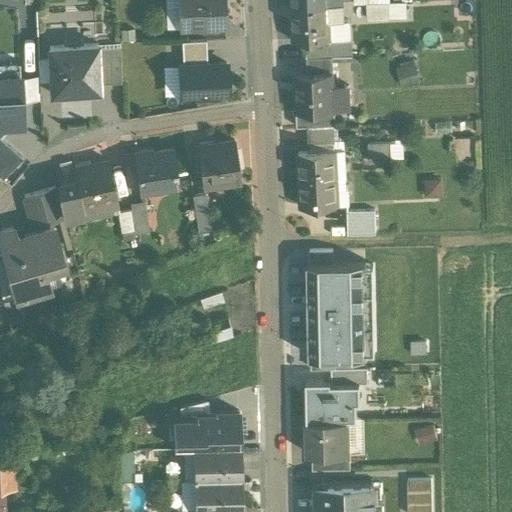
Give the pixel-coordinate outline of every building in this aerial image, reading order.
[(179,0),(180,10),(186,10),(187,26),(224,24),(223,0),(179,0)] [(368,21),(389,21),(388,2),(367,2),(368,21)] [(327,5),(291,6),(293,40),(304,40),(305,46),(323,45),(323,39),(329,39),(327,5)] [(182,65),(207,64),(205,39),(181,41),(182,65)] [(323,45),(305,46),(306,58),(330,57),(329,43),(329,39),(323,39),(323,45)] [(82,40),(63,41),(63,43),(48,43),(51,91),(68,90),(68,92),(82,91),(82,89),(99,89),(99,82),(97,57),(97,46),(97,41),(82,42),(82,40)] [(350,42),(329,43),(330,57),(332,57),(351,56),(350,42)] [(119,45),(97,46),(97,57),(120,56),(119,45)] [(120,56),(97,57),(99,82),(121,81),(120,56)] [(330,57),(306,58),(306,74),(333,73),(332,57),(330,57)] [(228,93),(227,63),(207,64),(182,65),(179,66),(181,95),(196,94),(197,98),(217,97),(216,93),(228,93)] [(414,63),(397,69),(403,89),(421,84),(414,63)] [(0,74),(0,120),(22,120),(20,73),(0,74)] [(306,74),(294,75),(296,111),(334,109),(347,108),(346,85),(333,86),(333,73),(306,74)] [(334,109),(296,111),(296,126),(307,126),(333,125),(335,125),(334,109)] [(0,134),(9,122),(0,121),(0,134)] [(333,125),(307,126),(308,143),(334,142),(333,125)] [(0,135),(0,176),(2,177),(22,155),(0,135)] [(234,139),(197,145),(202,182),(239,176),(234,139)] [(391,142),(368,143),(369,162),(391,160),(391,142)] [(173,149),(152,152),(152,150),(134,152),(139,188),(174,183),(172,169),(176,169),(173,149)] [(334,149),(298,151),(300,178),(336,176),(334,149)] [(109,159),(90,163),(91,165),(74,169),(75,178),(81,203),(116,197),(109,159)] [(336,176),(300,178),(301,206),(337,204),(347,204),(346,189),(337,189),(336,176)] [(345,176),(336,176),(337,189),(346,189),(345,176)] [(75,178),(58,181),(65,216),(82,212),(81,203),(75,178)] [(429,195),(444,195),(444,181),(429,181),(429,195)] [(54,184),(23,192),(31,224),(63,215),(54,184)] [(205,193),(192,195),(198,232),(211,229),(205,193)] [(116,197),(81,203),(82,212),(84,212),(85,216),(113,210),(112,206),(118,205),(116,197)] [(144,201),(130,202),(131,207),(133,224),(147,222),(144,201)] [(131,207),(118,210),(123,240),(135,238),(134,232),(133,224),(131,207)] [(375,210),(347,210),(347,234),(375,234),(375,210)] [(147,222),(133,224),(134,232),(148,230),(147,222)] [(12,225),(1,228),(0,229),(0,233),(1,238),(15,234),(12,225)] [(15,234),(1,238),(5,249),(16,292),(48,283),(42,262),(61,257),(53,225),(15,234)] [(5,249),(0,250),(0,286),(2,295),(16,292),(5,249)] [(310,251),(310,263),(334,263),(333,251),(310,251)] [(308,263),(310,356),(312,356),(335,356),(366,355),(364,262),(334,263),(310,263),(308,263)] [(221,291),(200,298),(204,307),(224,300),(221,291)] [(231,326),(210,332),(213,342),(233,336),(231,326)] [(335,356),(312,356),(312,368),(330,368),(335,368),(335,356)] [(330,380),(331,383),(360,382),(368,382),(367,367),(335,368),(330,368),(330,380)] [(305,381),(306,419),(342,418),(356,418),(356,401),(360,401),(360,382),(331,383),(330,380),(305,381)] [(207,399),(180,406),(181,419),(200,418),(200,414),(210,414),(207,399)] [(238,410),(218,411),(218,414),(210,414),(200,414),(200,418),(181,419),(180,419),(180,420),(174,420),(175,435),(176,435),(176,448),(195,448),(195,447),(235,446),(236,446),(236,431),(238,431),(238,410)] [(342,418),(306,419),(307,454),(311,454),(343,453),(343,450),(342,418)] [(434,426),(416,430),(420,446),(438,441),(434,426)] [(235,446),(195,447),(195,448),(196,479),(240,478),(239,446),(236,446),(235,446)] [(12,450),(0,450),(0,489),(1,490),(3,490),(14,489),(12,450)] [(343,453),(311,454),(312,471),(350,469),(349,450),(343,450),(343,453)] [(240,478),(196,479),(196,509),(196,511),(212,511),(241,510),(240,478)] [(407,480),(408,492),(432,491),(432,480),(407,480)] [(375,484),(316,486),(317,511),(383,511),(383,496),(375,496),(375,484)] [(408,492),(408,503),(432,502),(432,491),(408,492)] [(408,503),(407,511),(432,511),(432,502),(408,503)]
